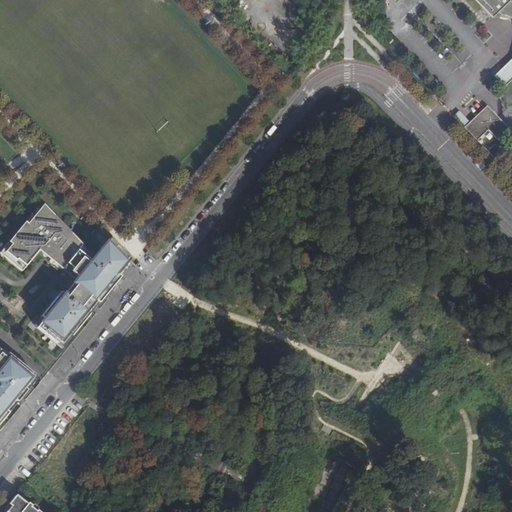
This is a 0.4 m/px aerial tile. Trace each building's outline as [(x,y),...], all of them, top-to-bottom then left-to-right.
[(511,0),(477,0),(494,17),(499,12),(502,13),(504,14),(506,14),(508,15),(510,16),(511,18),(511,0)] [(511,79),(511,59),(495,75),(506,86),(511,79)] [(466,126),(465,127),(497,160),(504,154),(496,145),(511,130),(488,105),(471,121),(466,126)] [(455,114),(466,126),(471,121),(460,110),(455,114)] [(69,281),(75,286),(97,259),(44,205),(27,226),(25,224),(9,245),(11,247),(5,254),(16,264),(18,262),(27,269),(40,253),(63,273),(66,270),(72,277),(69,281)] [(109,245),(97,259),(75,286),(71,292),(75,295),(91,309),(98,314),(120,287),(117,285),(132,266),(109,245)] [(397,331),(410,339),(420,339),(441,308),(414,289),(394,320),(397,331)] [(66,307),(82,320),(91,309),(75,295),(66,307)] [(72,343),(88,325),(82,320),(66,307),(60,302),(36,334),(59,353),(69,341),(72,343)] [(0,422),(8,412),(6,410),(14,399),(17,402),(27,390),(24,388),(32,378),(33,377),(32,376),(34,374),(8,353),(6,355),(0,349),(0,422)] [(469,409),(424,364),(416,372),(444,399),(462,417),(469,409)] [(410,377),(406,382),(415,391),(381,424),(400,442),(444,399),(416,372),(410,377)] [(6,410),(8,412),(17,402),(14,399),(6,410)] [(481,428),(482,446),(488,452),(511,449),(511,419),(486,421),(481,428)] [(300,511),(329,454),(335,442),(307,429),(287,470),(266,511),(300,511)] [(375,461),(335,442),(329,454),(355,467),(332,511),(398,511),(410,487),(371,469),(375,461)] [(259,457),(265,467),(268,461),(264,454),(259,457)] [(249,511),(266,511),(287,470),(268,461),(265,467),(261,475),(252,494),(248,503),(244,509),(249,511)] [(34,511),(15,496),(8,505),(10,507),(5,511),(34,511)] [(171,511),(216,511),(217,510),(244,509),(248,503),(204,503),(199,511),(186,511),(174,506),(171,511)]
